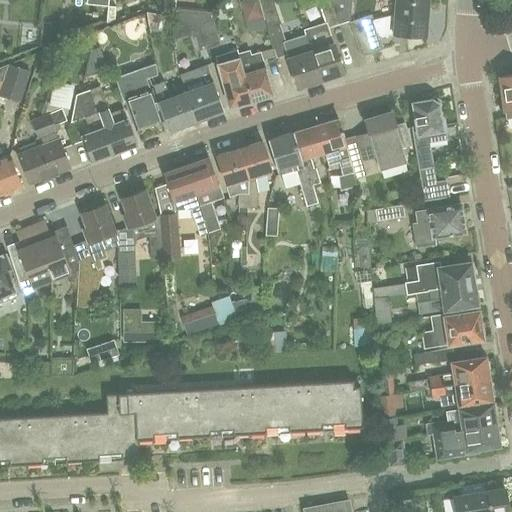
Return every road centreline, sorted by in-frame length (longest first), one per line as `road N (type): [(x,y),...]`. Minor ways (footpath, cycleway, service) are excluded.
road 1 (residential): [(468,59),(175,149),(0,217)]
road 2 (residential): [(0,491),(155,483),(156,505),(365,484)]
road 3 (residential): [(511,342),(468,59)]
